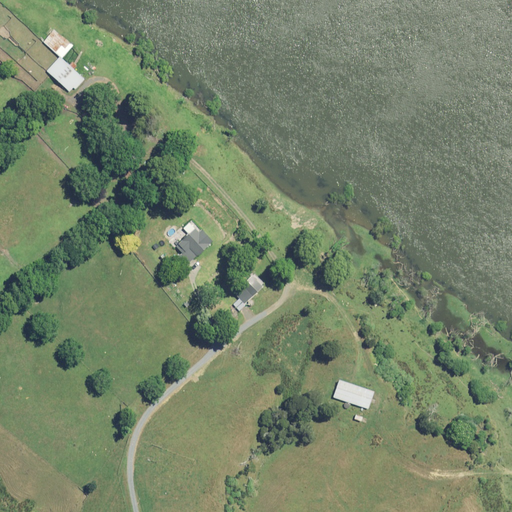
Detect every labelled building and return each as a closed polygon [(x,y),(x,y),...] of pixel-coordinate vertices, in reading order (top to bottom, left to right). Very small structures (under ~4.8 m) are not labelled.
[(68,42),(53,29),(42,42),(61,58),(74,44),(69,40),(68,42)] [(83,79),(59,57),(46,71),(69,92),(72,87),(74,89),(83,79)] [(84,85),(88,88),(94,81),(90,78),(84,85)] [(88,88),(84,85),(79,91),(83,94),(88,88)] [(110,113),(106,118),(117,126),(121,121),(110,113)] [(197,233),(194,229),(175,246),(181,253),(177,257),(185,265),(211,242),(201,230),(197,233)] [(263,286),(252,274),(232,293),(238,299),(232,304),(238,311),(244,305),(243,304),(263,286)] [(372,392),(338,380),(332,397),(367,409),(372,392)]
